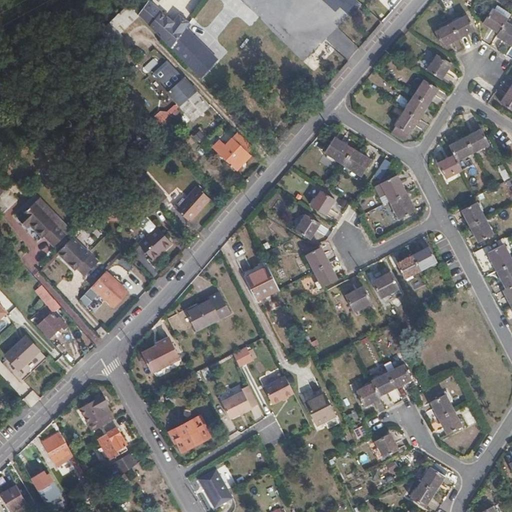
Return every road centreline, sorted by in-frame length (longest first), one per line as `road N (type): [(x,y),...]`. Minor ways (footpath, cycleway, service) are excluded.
road 1 (unclassified): [(329,105),(105,354)]
road 2 (residential): [(105,354),(193,511)]
road 3 (residential): [(511,355),(442,217)]
road 4 (unclassified): [(105,354),(0,455)]
road 5 (unclassified): [(420,0),(329,105)]
